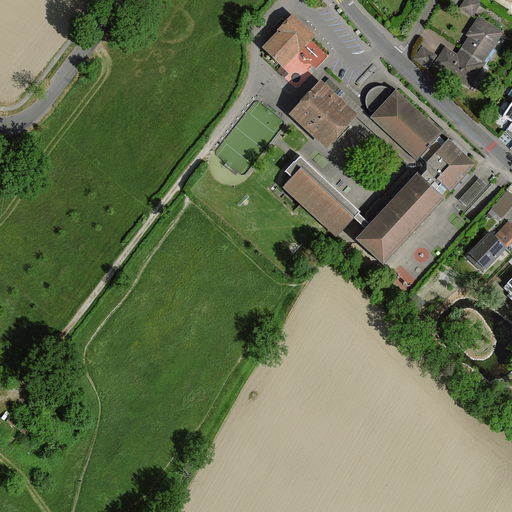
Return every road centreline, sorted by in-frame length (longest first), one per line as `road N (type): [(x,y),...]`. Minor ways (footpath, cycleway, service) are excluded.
road 1 (track): [(209,145),(23,387),(0,395)]
road 2 (residential): [(511,166),(345,0)]
road 3 (tertiary): [(0,125),(25,120),(46,103),(124,0)]
road 4 (unknown): [(255,82),(356,176)]
